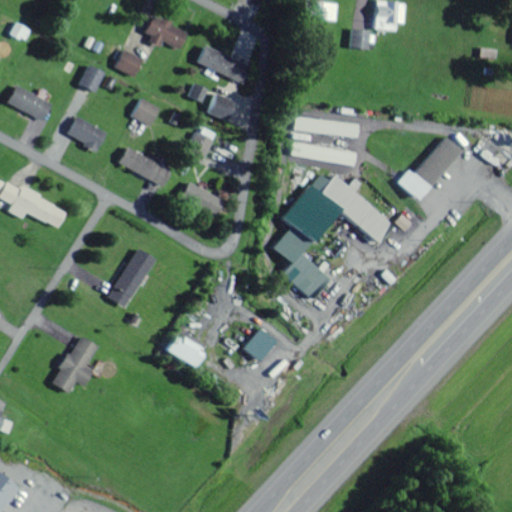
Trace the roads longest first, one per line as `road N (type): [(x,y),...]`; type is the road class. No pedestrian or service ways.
road 1 (trunk): [(511,236),(256,511)]
road 2 (trunk): [(301,511),(511,284)]
road 3 (residential): [(236,257),(266,43),(250,25),(201,0)]
road 4 (residential): [(236,257),(213,258),(0,137)]
road 5 (residential): [(112,198),(0,374)]
